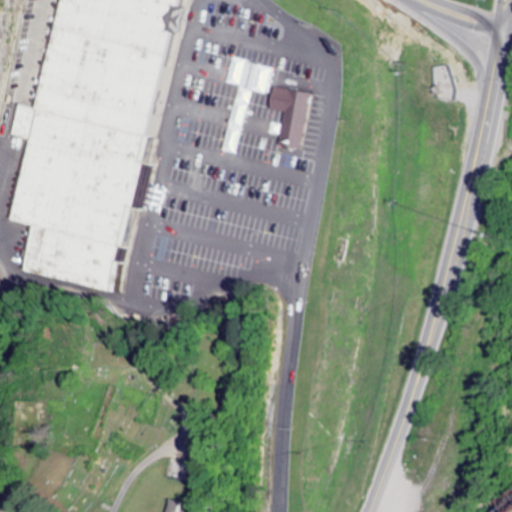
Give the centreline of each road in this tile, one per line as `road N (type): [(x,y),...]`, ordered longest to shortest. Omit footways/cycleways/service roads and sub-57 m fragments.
road 1 (primary): [(369,511),(434,326),(498,67)]
road 2 (residential): [(112,511),(140,463),(172,449),(193,460),(197,511)]
